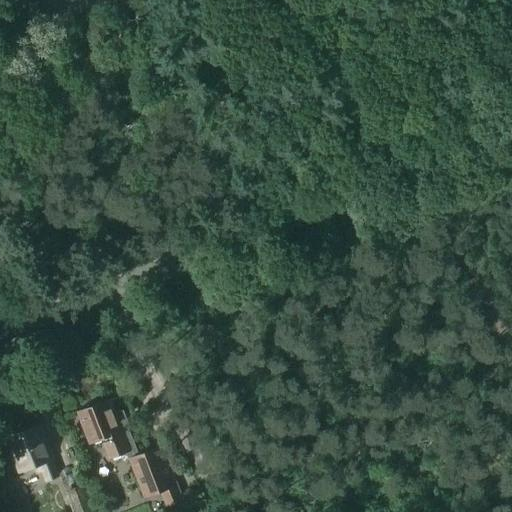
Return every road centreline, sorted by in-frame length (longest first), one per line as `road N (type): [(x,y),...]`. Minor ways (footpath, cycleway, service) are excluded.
road 1 (unclassified): [(108,296),(511,123)]
road 2 (unclassified): [(225,511),(108,296)]
